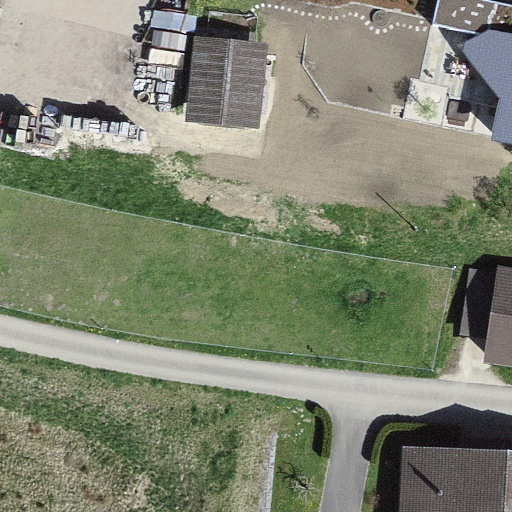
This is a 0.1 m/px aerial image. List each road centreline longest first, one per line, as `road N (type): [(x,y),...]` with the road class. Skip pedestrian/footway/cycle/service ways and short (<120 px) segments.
road 1 (track): [(0,338),(300,391)]
road 2 (residential): [(300,391),(511,407)]
